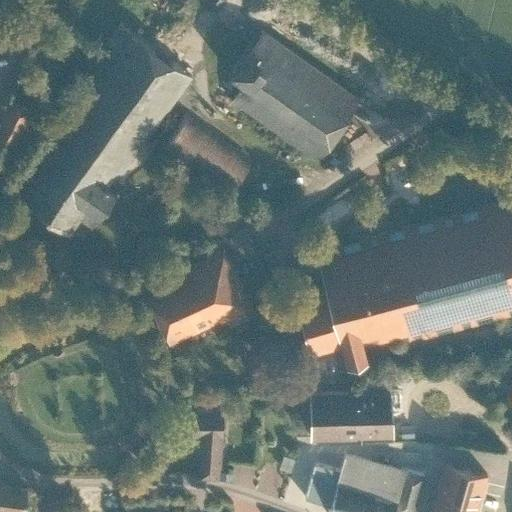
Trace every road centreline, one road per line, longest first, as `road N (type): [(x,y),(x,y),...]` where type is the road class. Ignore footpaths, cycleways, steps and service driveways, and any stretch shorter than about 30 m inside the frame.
road 1 (residential): [(295,511),(213,486),(5,482)]
road 2 (residential): [(205,254),(333,191),(445,97)]
road 3 (residential): [(445,97),(299,0)]
